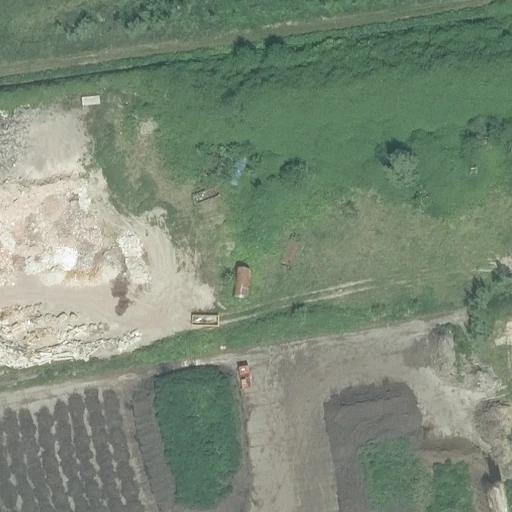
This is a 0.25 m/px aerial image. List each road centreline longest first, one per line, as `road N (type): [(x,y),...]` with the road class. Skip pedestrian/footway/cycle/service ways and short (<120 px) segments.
road 1 (track): [(0,70),(487,0)]
road 2 (track): [(0,360),(105,345),(181,315),(253,315),(296,294),(407,214)]
